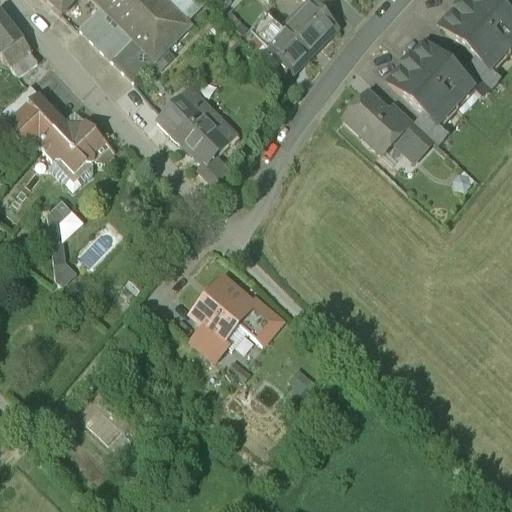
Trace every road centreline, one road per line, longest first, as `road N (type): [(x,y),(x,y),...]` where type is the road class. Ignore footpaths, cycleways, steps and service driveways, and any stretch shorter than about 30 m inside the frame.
road 1 (residential): [(11,0),(211,229)]
road 2 (residential): [(401,0),(222,238)]
road 3 (residential): [(222,238),(354,368)]
